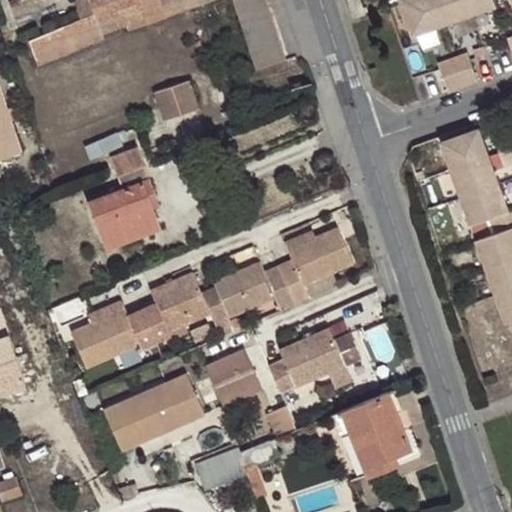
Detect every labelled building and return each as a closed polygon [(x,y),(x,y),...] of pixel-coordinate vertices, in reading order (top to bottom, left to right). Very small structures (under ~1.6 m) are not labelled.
[(89,0),(94,13),(81,18),(28,39),(38,65),(104,37),(102,32),(127,24),(128,30),(199,6),(197,0),(89,0)] [(94,13),(89,0),(74,0),(81,18),(94,13)] [(287,58),(267,0),(197,0),(199,6),(200,6),(217,0),(234,0),(257,69),(287,58)] [(364,14),(358,0),(346,0),(352,18),(364,14)] [(431,0),(402,0),(416,38),(442,28),(431,0)] [(463,0),(431,0),(442,28),(470,18),(463,0)] [(493,0),(463,0),(470,18),(497,9),(493,0)] [(436,61),(447,90),(476,79),(465,50),(436,61)] [(191,79),(166,88),(172,102),(159,105),(163,120),(201,106),(191,79)] [(0,158),(20,151),(0,87),(0,158)] [(448,173),(485,160),(474,130),(437,143),(448,173)] [(511,165),(511,132),(488,141),(498,170),(511,165)] [(139,147),(112,157),(123,188),(88,202),(106,250),(128,242),(126,236),(160,223),(154,209),(149,197),(156,194),(139,147)] [(457,201),(495,187),(485,160),(448,173),(457,201)] [(457,201),(467,229),(486,222),(505,215),(495,187),(457,201)] [(156,194),(149,197),(154,209),(160,206),(156,194)] [(511,212),(505,215),(486,222),(491,237),(511,230),(511,229),(511,212)] [(162,229),(160,223),(126,236),(128,242),(162,229)] [(294,303),(311,297),(305,283),(352,262),(338,229),(317,239),(289,251),(292,259),(278,267),(294,303)] [(284,242),(289,251),(317,239),(312,229),(284,242)] [(491,237),(473,243),(484,274),(511,263),(511,230),(491,237)] [(294,303),(278,267),(265,272),(260,260),(213,280),(216,287),(230,318),(276,298),(280,309),(294,303)] [(511,263),(484,274),(495,305),(511,298),(511,263)] [(155,302),(142,308),(156,342),(171,336),(169,330),(210,312),(220,336),(235,329),(230,318),(216,287),(203,292),(194,272),(150,290),(155,302)] [(511,298),(495,305),(503,328),(508,327),(511,338),(511,298)] [(89,324),(126,307),(122,300),(86,316),(89,324)] [(0,392),(26,384),(18,363),(10,340),(7,329),(1,306),(0,306),(0,392)] [(89,324),(71,332),(87,368),(141,344),(143,348),(156,342),(142,308),(129,314),(126,307),(89,324)] [(269,364),(281,391),(329,371),(346,364),(362,356),(351,332),(335,339),(330,327),(280,348),(284,358),(269,364)] [(244,347),(205,364),(223,405),(263,388),(244,347)] [(335,387),(352,380),(346,364),(329,371),(335,387)] [(187,372),(104,407),(123,449),(206,414),(187,372)] [(412,448),(388,391),(332,413),(340,435),(350,431),(367,475),(399,463),(395,454),(412,448)] [(297,428),(287,404),(268,412),(278,436),(297,428)] [(274,437),(240,451),(246,467),(257,462),(280,454),(274,437)] [(395,454),(399,463),(416,457),(412,448),(395,454)] [(231,451),(209,459),(218,482),(239,474),(231,451)] [(257,462),(246,467),(252,485),(263,481),(257,462)] [(15,477),(0,482),(0,488),(4,498),(20,493),(15,477)] [(252,485),(257,499),(268,494),(263,481),(252,485)]
